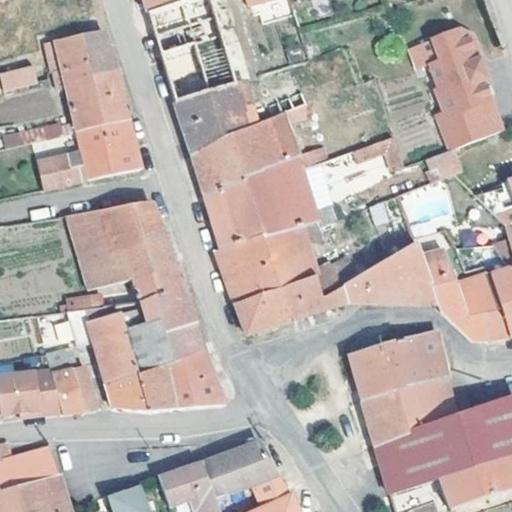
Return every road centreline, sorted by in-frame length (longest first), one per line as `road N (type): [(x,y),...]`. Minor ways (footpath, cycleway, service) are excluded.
road 1 (residential): [(240,366),(419,320),(435,322),(470,364),(511,365)]
road 2 (residential): [(0,437),(181,431),(273,415)]
road 3 (residential): [(174,185),(118,0)]
road 4 (residential): [(240,366),(174,185)]
road 5 (residential): [(174,185),(0,215)]
